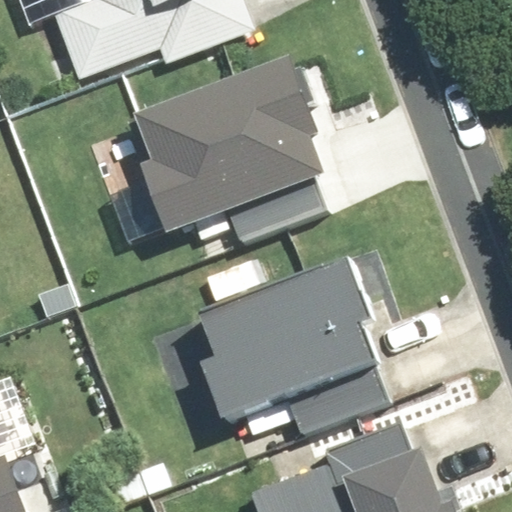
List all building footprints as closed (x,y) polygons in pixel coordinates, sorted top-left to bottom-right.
[(234,22),(256,15),(251,0),(104,0),(105,1),(65,15),(87,78),(167,51),(174,70),(243,46),(234,22)] [(240,218),(250,249),(344,216),(333,186),(352,179),(310,59),(151,114),(168,164),(157,168),(182,239),(240,218)] [(399,362),(362,260),(207,316),(224,363),(214,366),(237,430),(298,408),(310,442),(398,411),(382,368),(399,362)] [(472,511),(467,499),(457,503),(437,449),(424,454),(415,428),(333,457),(336,466),(259,494),(265,511),(472,511)] [(0,511),(39,511),(16,451),(0,457),(0,511)]
